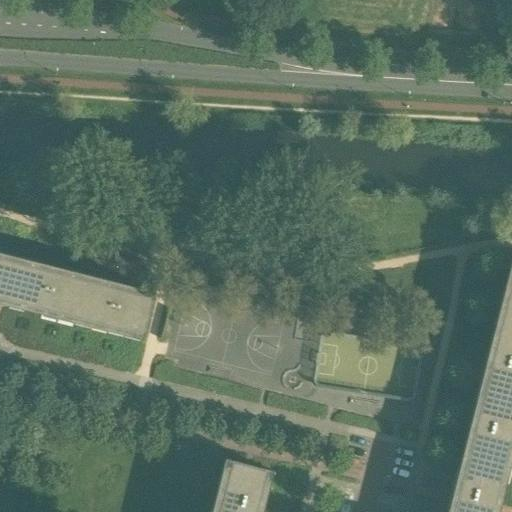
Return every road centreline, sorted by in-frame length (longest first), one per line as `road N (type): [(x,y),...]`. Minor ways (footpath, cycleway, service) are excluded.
road 1 (tertiary): [(511,75),(340,64),(157,29),(0,17)]
road 2 (tertiary): [(0,59),(511,95)]
